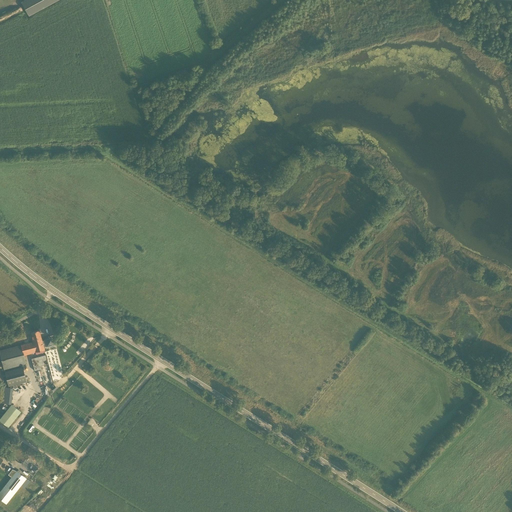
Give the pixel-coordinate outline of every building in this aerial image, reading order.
[(29,16),(58,0),(23,0),(21,1),(29,16)] [(60,339),(65,342),(71,331),(65,329),(60,339)] [(24,355),(26,355),(44,350),(44,347),(46,346),(46,347),(53,345),(52,338),(44,340),(45,340),(42,341),(39,330),(31,332),(33,339),(32,339),(33,342),(22,345),(24,355)] [(0,350),(0,352),(4,369),(27,364),(24,355),(22,345),(0,350)] [(49,365),(48,364),(49,364),(48,363),(47,360),(48,360),(47,360),(46,355),(31,358),(34,371),(41,370),(45,385),(53,383),(53,382),(45,384),(44,380),(51,378),(52,378),(51,374),(50,371),(50,370),(49,369),(50,369),(50,368),(49,368),(49,366),(49,365)] [(23,368),(10,371),(5,372),(9,386),(27,382),(23,368)] [(2,403),(7,404),(11,404),(13,388),(3,387),(2,403)] [(12,404),(0,418),(0,419),(8,427),(21,412),(12,404)] [(0,498),(7,504),(27,478),(17,471),(0,493),(0,498)]
